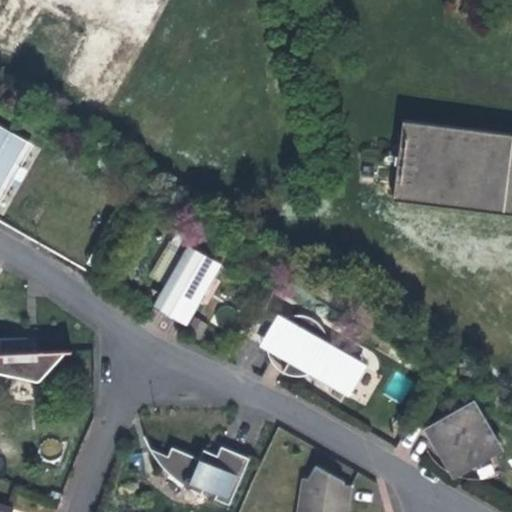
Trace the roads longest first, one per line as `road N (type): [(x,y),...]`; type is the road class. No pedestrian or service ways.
road 1 (residential): [(155,342),(436,493)]
road 2 (residential): [(0,240),(155,342)]
road 3 (residential): [(155,342),(84,511)]
